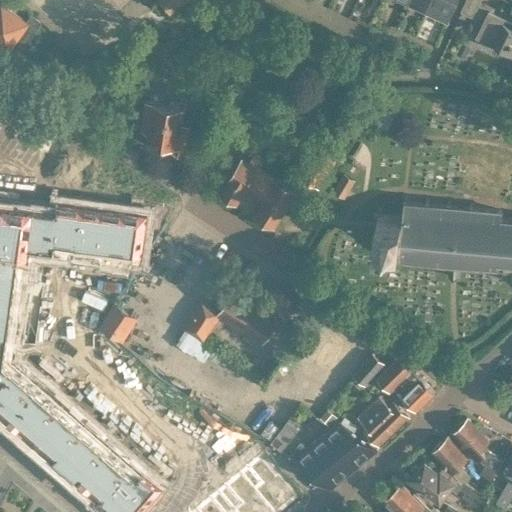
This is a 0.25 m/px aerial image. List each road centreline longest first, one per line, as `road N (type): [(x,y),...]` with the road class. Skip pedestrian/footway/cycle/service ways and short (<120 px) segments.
road 1 (residential): [(468,382),(194,203),(0,122)]
road 2 (residential): [(314,511),(458,392)]
